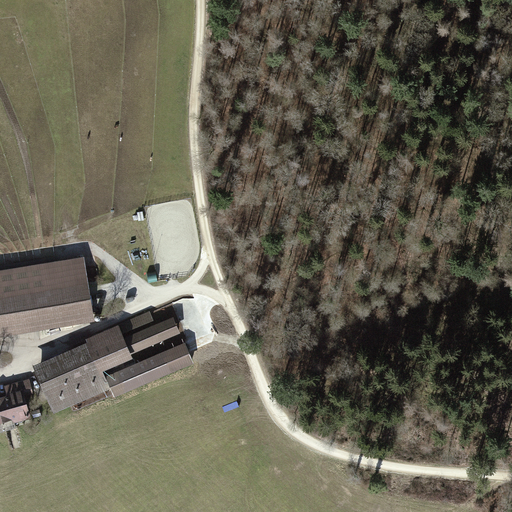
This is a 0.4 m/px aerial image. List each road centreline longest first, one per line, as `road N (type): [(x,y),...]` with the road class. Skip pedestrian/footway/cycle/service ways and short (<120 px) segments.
road 1 (track): [(463,474),(329,450),(288,428),(272,404),(218,279),(197,194),(197,0)]
road 2 (track): [(511,361),(468,0)]
road 3 (track): [(3,371),(192,287),(209,251)]
